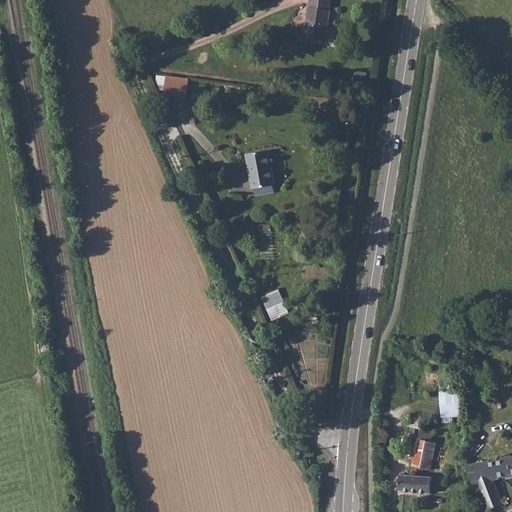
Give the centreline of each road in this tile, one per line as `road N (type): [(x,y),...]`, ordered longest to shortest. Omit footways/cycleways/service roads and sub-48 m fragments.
road 1 (secondary): [(345,511),(355,378),(416,0)]
road 2 (track): [(140,66),(139,85),(315,432),(349,439)]
